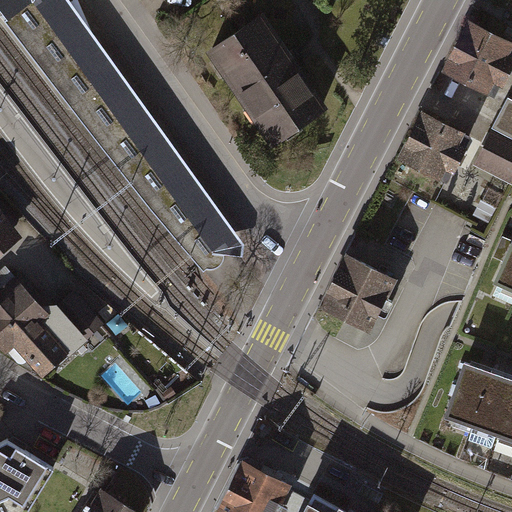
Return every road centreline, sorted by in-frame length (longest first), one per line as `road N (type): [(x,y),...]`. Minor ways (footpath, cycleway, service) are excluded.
road 1 (residential): [(102,0),(242,200),(279,244),(308,262)]
road 2 (tertiary): [(308,262),(442,0)]
road 3 (residential): [(278,321),(354,374),(382,365),(445,227)]
road 4 (tertiary): [(0,380),(193,486)]
road 5 (tertiary): [(193,486),(278,321)]
